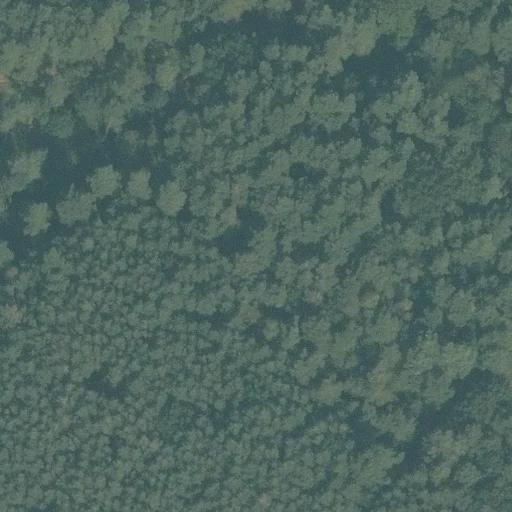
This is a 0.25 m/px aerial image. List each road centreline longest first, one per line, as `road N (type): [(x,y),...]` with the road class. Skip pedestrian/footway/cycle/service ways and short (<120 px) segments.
road 1 (track): [(0,84),(194,65),(326,0)]
road 2 (track): [(344,14),(511,197)]
